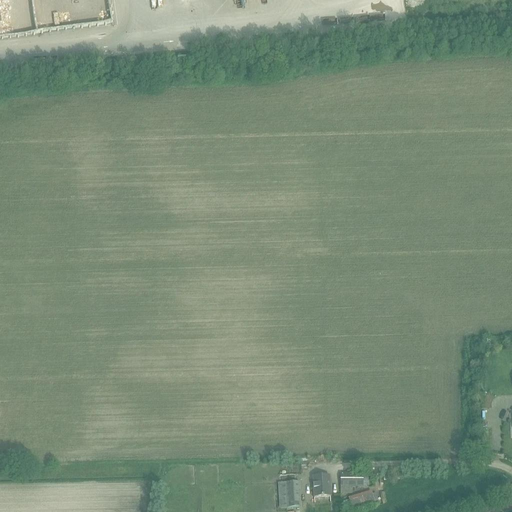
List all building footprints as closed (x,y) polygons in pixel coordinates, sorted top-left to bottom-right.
[(174,56),(175,64),(190,62),(189,55),(174,56)] [(156,57),(130,60),(130,66),(157,64),(156,57)] [(511,376),(487,377),(487,392),(511,391),(511,376)] [(363,474),(340,474),(340,494),(351,494),(351,485),(362,485),(363,474)] [(314,498),(330,497),(329,476),(313,477),(314,498)] [(283,484),(285,509),(300,508),(299,483),(283,484)] [(372,492),(350,499),(352,507),(375,501),(372,492)]
